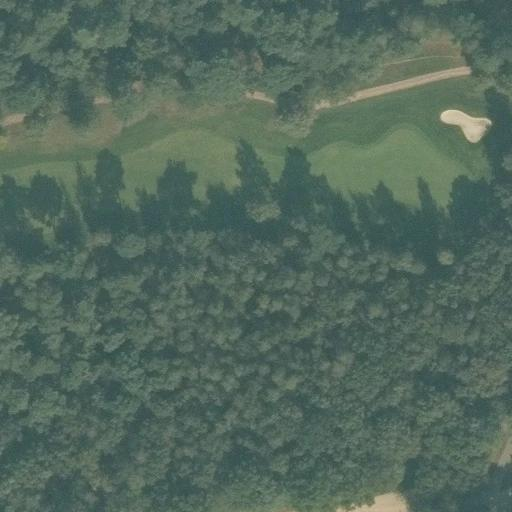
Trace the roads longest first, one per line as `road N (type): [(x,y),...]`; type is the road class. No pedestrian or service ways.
road 1 (track): [(511,317),(502,335),(374,401),(270,419),(126,390),(0,401)]
road 2 (track): [(372,511),(492,493)]
